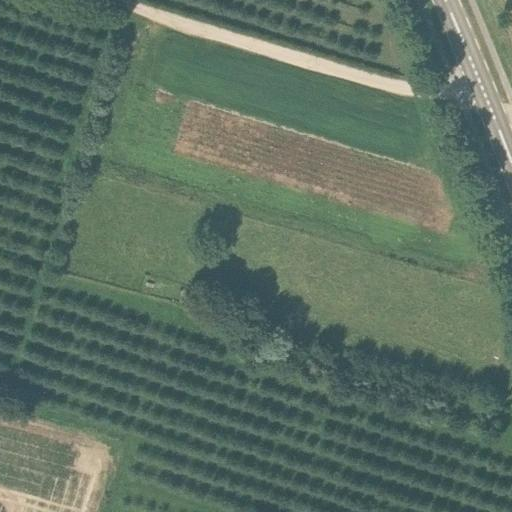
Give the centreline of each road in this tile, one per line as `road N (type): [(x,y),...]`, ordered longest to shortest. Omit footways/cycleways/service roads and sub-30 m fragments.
road 1 (track): [(484,107),(384,87),(108,0)]
road 2 (secondary): [(511,177),(439,0)]
